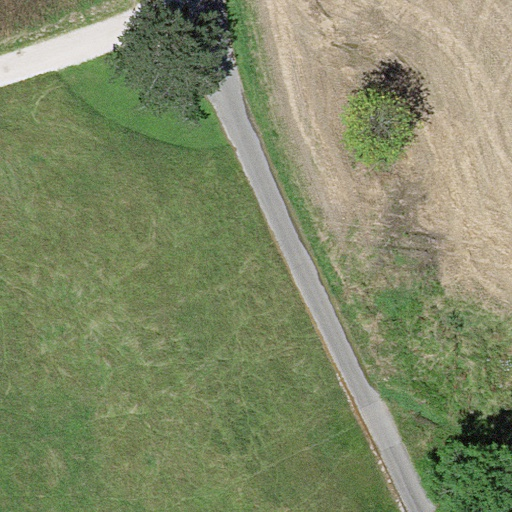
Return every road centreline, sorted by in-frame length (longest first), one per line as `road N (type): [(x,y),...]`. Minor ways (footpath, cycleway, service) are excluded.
road 1 (track): [(202,0),(258,171),(419,511)]
road 2 (track): [(165,0),(126,32),(0,68)]
